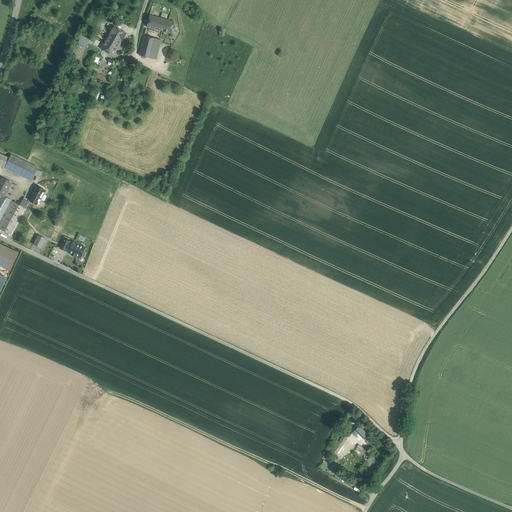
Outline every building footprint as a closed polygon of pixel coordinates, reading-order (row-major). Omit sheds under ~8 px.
[(160,18),(150,15),(147,27),(158,30),(161,18),(160,18)] [(169,20),(161,18),(158,30),(171,33),(174,22),(169,20)] [(126,34),(114,27),(110,35),(121,41),(122,41),(126,34)] [(121,41),(110,35),(101,49),(110,54),(113,55),(121,41)] [(82,36),(75,51),(82,54),(89,39),(82,36)] [(156,39),(145,36),(139,55),(151,58),(155,43),(156,39)] [(160,44),(155,43),(151,58),(156,60),(160,44)] [(82,54),(75,51),(72,57),(79,60),(82,54)] [(103,58),(95,55),(91,65),(99,68),(103,58)] [(0,153),(0,164),(5,167),(9,158),(0,153)] [(5,168),(15,173),(21,159),(11,155),(9,158),(5,167),(5,168)] [(35,175),(40,177),(42,172),(37,170),(38,167),(21,159),(15,173),(32,181),(35,175)] [(2,178),(0,181),(0,194),(2,196),(4,197),(4,196),(11,183),(2,178)] [(46,191),(37,186),(32,195),(38,198),(41,200),(44,195),(46,191)] [(38,198),(32,195),(30,201),(34,204),(38,198)] [(0,199),(0,221),(11,201),(11,200),(4,196),(4,197),(2,196),(0,199)] [(29,202),(23,199),(20,205),(26,209),(29,202)] [(20,205),(11,201),(0,221),(0,228),(12,235),(26,209),(20,205)] [(45,238),(37,235),(33,244),(40,247),(42,244),(45,238)] [(70,242),(64,240),(61,248),(67,251),(67,250),(70,243),(70,242)] [(70,243),(67,250),(69,251),(69,252),(72,254),(72,255),(75,256),(76,255),(81,257),(81,256),(83,257),(84,257),(85,254),(85,253),(83,252),(84,250),(79,248),(80,246),(73,242),(73,244),(70,243)] [(0,243),(0,265),(10,271),(19,253),(0,243)] [(366,433),(359,426),(354,432),(357,435),(356,436),(357,437),(358,436),(361,439),(362,437),(366,433)] [(344,436),(336,446),(340,449),(347,438),(344,436)] [(325,458),(320,468),(324,470),(330,460),(325,458)]
